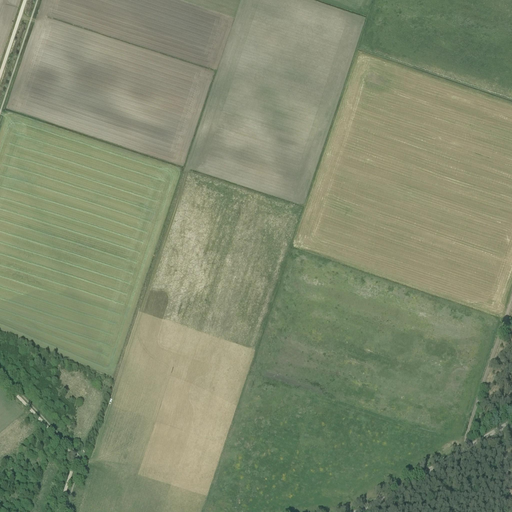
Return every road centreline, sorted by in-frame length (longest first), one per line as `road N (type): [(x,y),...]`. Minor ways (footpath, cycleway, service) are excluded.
road 1 (track): [(57,511),(77,459),(0,377)]
road 2 (track): [(472,449),(469,431),(511,301)]
road 3 (track): [(501,432),(368,511)]
